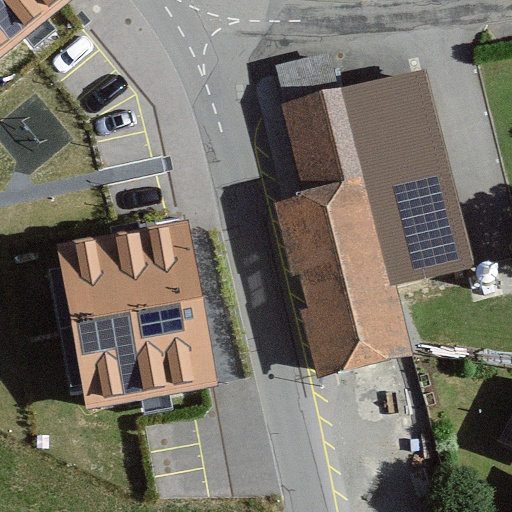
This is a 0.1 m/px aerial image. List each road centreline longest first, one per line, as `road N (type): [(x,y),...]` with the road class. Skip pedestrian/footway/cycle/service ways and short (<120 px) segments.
road 1 (unclassified): [(313,511),(214,104),(177,24)]
road 2 (residential): [(177,24),(356,25),(511,11)]
